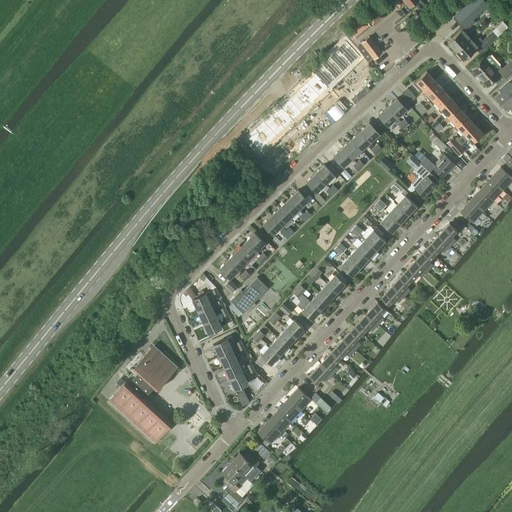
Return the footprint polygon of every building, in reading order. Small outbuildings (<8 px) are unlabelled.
[(448,42),(456,51),(470,38),(464,31),(474,21),(472,19),(481,11),(489,4),(484,0),(471,0),(454,16),(464,26),(462,28),(460,27),(451,36),(452,38),(448,42)] [(379,9),(368,18),(373,25),(384,16),(379,9)] [(422,20),(417,13),(410,19),(415,26),(422,20)] [(470,38),(456,51),(464,60),(476,49),(480,53),(498,37),(492,31),(480,42),(478,40),(475,43),(470,38)] [(382,50),(370,36),(362,43),(373,57),(382,50)] [(345,41),(337,48),(352,64),(360,56),(346,40),(345,41)] [(337,49),(330,56),(344,71),(352,64),(337,48),(337,49)] [(489,55),(485,59),(484,58),(472,68),(488,86),(502,73),(506,77),(511,71),(511,60),(503,68),(501,65),(495,70),(492,67),(497,63),(489,55)] [(322,62),(321,63),(336,78),(344,71),(330,56),(322,63),(322,62)] [(314,70),(313,71),(328,87),(329,87),(328,86),(336,78),(321,63),(314,70)] [(315,73),(306,81),(319,95),(328,87),(313,71),(315,73)] [(435,80),(427,71),(414,83),(422,92),(435,80)] [(443,89),(435,80),(422,92),(430,101),(443,89)] [(306,81),(298,90),(311,104),(315,100),(319,95),(306,81)] [(511,104),(511,94),(505,86),(495,96),(507,109),(511,104)] [(402,93),(411,102),(416,97),(408,88),(402,93)] [(435,103),(440,108),(451,98),(443,89),(430,101),(433,105),(435,103)] [(298,90),(289,98),(302,112),(307,107),(307,108),(311,104),(298,90)] [(280,105),(279,105),(293,120),(294,120),(293,120),(302,112),(289,98),(280,106),(280,105)] [(397,98),(388,106),(398,117),(407,109),(397,98)] [(443,112),(447,116),(459,106),(451,98),(440,108),(438,110),(440,112),(441,113),(443,112)] [(416,107),(419,111),(424,106),(421,103),(416,107)] [(278,105),(270,112),(285,128),(293,120),(279,105),(279,106),(278,105)] [(424,106),(419,111),(422,114),(428,109),(425,105),(424,106)] [(388,106),(378,114),(388,125),(394,120),(398,124),(401,122),(402,122),(398,117),(388,106)] [(451,120),(455,125),(466,115),(459,106),(447,116),(445,118),(449,122),(451,120)] [(271,113),(263,120),(277,135),(285,128),(270,112),(270,113),(271,113)] [(459,129),(463,134),(474,124),(466,115),(455,125),(453,127),(457,131),(459,129)] [(255,127),(269,143),(277,135),(263,120),(255,127)] [(431,125),(435,128),(440,123),(437,120),(431,125)] [(370,122),(361,131),(370,142),(376,137),(379,133),(370,122)] [(440,123),(435,128),(438,132),(443,127),(440,123)] [(463,134),(456,141),(460,145),(467,138),(472,143),(483,133),(474,124),(463,134)] [(247,135),(246,136),(261,151),(269,143),(255,127),(247,134),(247,135)] [(374,146),(361,131),(351,139),(361,150),(367,144),(372,149),(374,146)] [(434,134),(429,139),(432,142),(442,150),(446,146),(447,146),(437,137),(434,134)] [(447,142),(451,146),(456,141),(453,137),(447,142)] [(351,139),(342,147),(352,158),(361,150),(351,139)] [(456,141),(451,146),(459,155),(464,150),(460,145),(456,141)] [(352,158),(342,147),(333,155),(343,166),(352,158)] [(412,155),(406,161),(415,169),(413,171),(418,176),(411,184),(415,187),(415,188),(425,197),(436,184),(435,182),(438,179),(430,172),(420,163),(412,155)] [(425,158),(421,162),(430,171),(434,167),(443,176),(455,164),(445,155),(434,167),(425,158)] [(384,156),(380,160),(388,167),(392,162),(384,156)] [(324,164),(315,173),(326,183),(335,174),(324,164)] [(511,176),(501,166),(491,178),(503,189),(511,179),(511,176)] [(345,169),(341,173),(347,180),(351,176),(345,169)] [(326,183),(315,173),(307,181),(317,192),(326,183)] [(491,178),(480,189),(493,200),(503,189),(491,178)] [(402,187),(396,181),(391,187),(397,193),(402,187)] [(298,189),(289,198),(299,208),(304,204),(307,207),(311,203),(314,200),(309,194),(306,197),(298,189)] [(480,189),(470,200),(483,211),(493,200),(480,189)] [(317,192),(313,195),(322,205),(326,201),(317,192)] [(507,193),(503,197),(508,202),(511,197),(507,193)] [(405,194),(397,204),(408,214),(417,205),(405,194)] [(289,198),(280,206),(291,217),(296,212),(305,221),(308,217),(304,213),(299,208),(289,198)] [(386,205),(380,199),(377,202),(383,208),(386,205)] [(483,211),(470,200),(460,211),(472,222),(483,211)] [(377,202),(374,205),(381,211),(381,210),(383,208),(377,202)] [(397,204),(388,213),(400,223),(408,214),(397,204)] [(280,206),(272,215),(282,225),(291,217),(280,206)] [(388,213),(386,215),(380,221),(392,232),(400,223),(388,213)] [(272,215),(263,223),(273,234),(279,228),(283,233),(286,230),(282,225),(272,215)] [(454,219),(450,223),(457,229),(461,225),(454,219)] [(450,222),(438,235),(450,246),(456,240),(451,235),(457,229),(450,223),(450,222)] [(470,223),(467,227),(475,234),(478,231),(470,223)] [(363,230),(356,224),(353,227),(360,233),(363,230)] [(374,229),(365,238),(377,249),(385,239),(382,236),(384,233),(376,226),(374,229)] [(360,233),(353,227),(350,230),(357,236),(358,237),(361,234),(360,233)] [(254,232),(246,241),(256,251),(265,242),(254,232)] [(365,238),(361,234),(358,237),(362,241),(357,247),(369,257),(377,249),(365,238)] [(438,235),(427,247),(434,254),(439,248),(444,252),(450,246),(438,235)] [(256,251),(246,241),(237,250),(247,260),(253,254),(258,258),(260,255),(256,251)] [(340,242),(337,245),(343,251),(346,248),(340,242)] [(343,251),(337,245),(334,248),(340,254),(343,251)] [(354,250),(349,256),(360,266),(369,257),(357,247),(354,250)] [(427,247),(415,260),(427,271),(433,264),(428,260),(434,254),(427,247)] [(237,250),(228,259),(239,269),(244,263),(248,267),(251,264),(247,260),(237,250)] [(360,266),(349,256),(340,265),(352,276),(360,266)] [(239,269),(228,259),(219,268),(230,278),(239,269)] [(415,260),(404,272),(412,279),(417,273),(421,277),(427,271),(415,260)] [(318,275),(327,283),(337,292),(345,283),(335,274),(330,279),(322,271),(317,267),(313,271),(318,275)] [(315,279),(318,275),(313,271),(310,275),(315,279)] [(404,272),(393,284),(404,295),(410,289),(406,285),(412,279),(404,272)] [(211,290),(216,287),(203,274),(199,277),(211,290)] [(268,287),(257,277),(243,291),(241,289),(230,300),(233,303),(230,306),(238,315),(242,311),(243,312),(268,287)] [(230,279),(225,284),(233,292),(238,287),(230,279)] [(327,283),(318,292),(329,301),(337,292),(327,283)] [(404,295),(393,284),(381,297),(388,304),(394,298),(399,302),(404,295)] [(301,285),(297,289),(302,293),(305,289),(301,285)] [(192,299),(198,310),(211,304),(207,297),(213,294),(219,292),(217,287),(192,299)] [(186,290),(192,298),(196,296),(190,288),(186,290)] [(318,292),(310,301),(321,310),(329,301),(318,292)] [(321,310),(310,301),(302,310),(312,319),(321,310)] [(377,301),(366,314),(378,324),(384,318),(379,314),(385,308),(377,301)] [(198,310),(203,322),(216,315),(211,304),(198,310)] [(291,311),(283,304),(280,308),(287,315),(291,311)] [(276,312),(273,316),(277,320),(281,316),(276,312)] [(366,314),(355,326),(362,333),(368,327),(372,331),(378,324),(366,314)] [(216,315),(203,322),(208,333),(222,327),(216,315)] [(277,320),(273,316),(269,320),(273,324),(277,320)] [(304,328),(294,318),(289,324),(288,322),(284,326),(296,337),(304,328)] [(296,337),(284,326),(280,330),(282,331),(278,336),(288,346),(296,337)] [(355,326),(343,338),(355,349),(361,343),(356,339),(362,333),(355,326)] [(260,330),(256,333),(261,338),(264,334),(260,330)] [(261,338),(256,333),(253,337),(257,342),(261,338)] [(213,344),(219,355),(232,349),(228,341),(234,339),(232,335),(213,344)] [(278,336),(269,345),(280,355),(288,346),(278,336)] [(343,338),(332,351),(339,357),(345,351),(349,355),(355,349),(343,338)] [(266,349),(261,354),(271,364),(280,355),(269,345),(266,349)] [(152,443),(152,444),(173,421),(146,397),(152,389),(154,391),(176,367),(153,346),(131,370),(136,374),(130,381),(127,380),(107,402),(108,403),(110,400),(154,441),(152,443)] [(219,355),(224,366),(237,360),(232,349),(219,355)] [(332,351),(320,363),(332,374),(338,367),(334,363),(339,357),(332,351)] [(224,366),(229,377),(242,371),(237,360),(224,366)] [(332,374),(320,363),(309,376),(316,382),(322,376),(326,380),(332,374)] [(242,371),(229,377),(235,389),(248,383),(244,375),(250,373),(248,369),(242,371)] [(298,387),(288,398),(301,410),(311,398),(298,387)] [(243,389),(236,393),(243,405),(249,402),(243,389)] [(330,395),(336,400),(339,397),(333,392),(330,395)] [(377,393),(374,396),(380,402),(384,398),(377,393)] [(320,396),(315,402),(326,411),(331,406),(320,396)] [(288,398),(278,409),(290,421),(301,410),(288,398)] [(278,409),(268,420),(280,432),(290,421),(278,409)] [(315,413),(311,418),(317,424),(321,418),(315,413)] [(280,432),(268,420),(257,432),(270,443),(280,432)] [(258,442),(253,447),(264,457),(269,452),(258,442)] [(239,452),(231,461),(247,476),(249,478),(252,474),(253,475),(259,469),(256,466),(260,462),(249,452),(245,457),(239,452)] [(271,453),(267,458),(273,463),(277,458),(271,453)] [(247,476),(231,461),(222,471),(227,476),(223,480),(229,485),(234,490),(247,476)] [(291,479),(287,485),(294,491),(299,485),(291,479)] [(223,499),(233,509),(239,502),(230,494),(234,490),(229,485),(225,490),(228,493),(226,496),(223,499)] [(197,497),(193,502),(198,506),(202,502),(197,497)] [(214,503),(210,507),(215,511),(218,511),(221,509),(214,503)]
